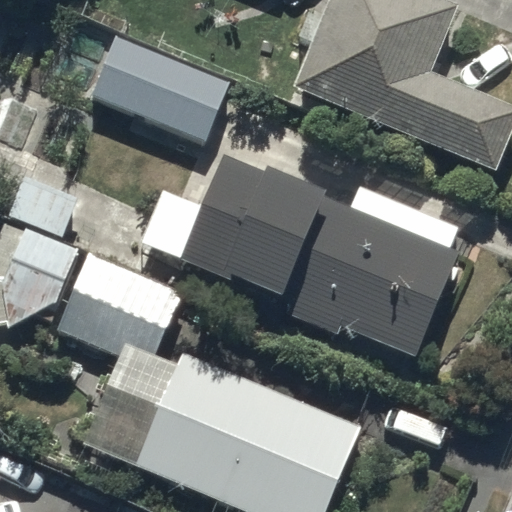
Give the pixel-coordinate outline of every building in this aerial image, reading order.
[(458,5),(445,0),(328,0),(293,85),(496,169),(511,131),(511,105),(430,72),(458,5)] [(228,83),(112,36),(87,97),(203,144),(228,83)] [(263,171),(223,155),(179,261),(233,283),(235,279),(282,299),(277,310),(339,335),(343,326),(415,356),(458,252),(321,195),(323,191),(265,167),(263,171)] [(21,181),(7,216),(60,238),(74,203),(21,181)] [(76,252),(23,229),(0,280),(0,288),(5,329),(54,305),(76,252)] [(179,294),(87,256),(57,330),(148,368),(179,294)] [(323,511),(359,427),(181,353),(134,466),(245,511),(323,511)]
